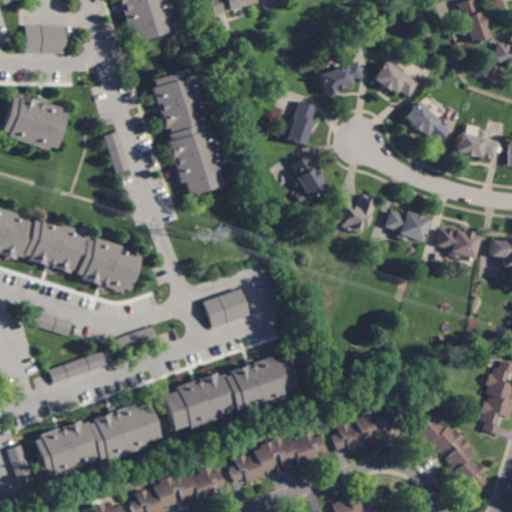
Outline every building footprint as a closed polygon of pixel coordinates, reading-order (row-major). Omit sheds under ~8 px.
[(163,0),(168,14),(164,16),(169,30),(135,42),(130,27),(127,28),(121,11),(117,12),(115,6),(118,5),(116,0),(163,0)] [(211,16),(205,0),(251,0),(252,2),(211,16)] [(471,0),(476,12),(480,10),(484,21),(481,22),(487,38),(468,44),(454,4),(465,0),(471,0)] [(62,53),(23,52),(23,25),(63,26),(62,53)] [(511,68),(490,60),(496,43),(511,49),(511,68)] [(322,96),(315,75),(355,62),(360,77),(348,81),(349,83),(332,90),(333,92),(322,96)] [(408,97),(396,90),(394,93),(371,79),(381,62),(416,83),(408,97)] [(187,75),(190,73),(204,114),(201,115),(203,122),(201,123),(203,129),(207,128),(221,168),(217,170),(221,184),(188,196),(183,181),(179,183),(173,166),(169,167),(167,160),(172,158),(166,141),(169,140),(167,133),(169,133),(167,127),(164,129),(158,111),(154,113),(151,106),(156,104),(150,88),(154,87),(151,80),(184,68),(187,75)] [(58,108),(57,112),(64,114),(54,147),(47,146),(46,149),(5,137),(7,133),(0,131),(10,96),(17,98),(18,95),(58,108)] [(308,137),(304,136),(301,145),(284,139),(296,102),(313,107),(306,129),(310,131),(308,137)] [(447,131),(434,145),(419,128),(415,131),(409,124),(410,123),(404,116),(418,102),(447,131)] [(483,139),(497,143),(493,160),(453,151),(457,133),(472,136),(474,130),(484,133),(483,139)] [(116,173),(103,136),(116,132),(129,169),(116,173)] [(312,166),(314,165),(322,177),(320,179),(324,186),(303,198),(297,188),(295,189),(289,179),(295,176),(288,165),(305,155),(312,166)] [(366,227),(359,225),(356,234),(339,228),(340,225),(332,222),(340,199),(346,201),(345,204),(355,207),(360,194),(375,200),(366,227)] [(0,209),(26,217),(25,221),(31,223),(32,220),(39,222),(40,219),(81,231),(79,235),(86,237),(86,239),(92,241),(93,238),(134,250),(133,254),(139,256),(129,290),(122,288),(121,292),(103,287),(102,290),(96,289),(98,283),(81,278),(82,276),(75,274),(76,271),(69,269),(68,274),(50,268),(49,271),(41,269),(43,265),(27,260),(28,257),(22,255),(21,258),(14,256),(13,259),(0,255),(0,209)] [(401,216),(403,212),(427,220),(419,242),(406,236),(404,241),(393,237),(395,232),(382,227),(388,211),(401,216)] [(453,231),(460,232),(460,230),(471,232),(470,235),(477,236),(472,260),(447,256),(448,251),(447,251),(447,248),(437,247),(440,229),(453,231)] [(511,267),(500,266),(501,257),(489,256),(490,240),(502,241),(503,237),(511,237),(511,267)] [(211,328),(202,302),(239,290),(248,315),(211,328)] [(67,335),(30,324),(34,311),(71,322),(67,335)] [(120,352),(116,339),(153,327),(157,339),(120,352)] [(53,383),(49,370),(107,350),(112,363),(53,383)] [(297,389),(283,394),(284,398),(243,411),(242,408),(235,410),(235,408),(227,410),(229,414),(188,428),(187,424),(173,429),(162,396),(176,391),(175,387),(216,373),(217,376),(223,374),(224,377),(230,375),(229,371),(270,357),(271,360),(286,355),(297,389)] [(511,368),(510,374),(506,373),(502,383),(511,386),(506,401),(510,402),(505,418),(497,415),(494,425),(497,426),(494,435),(480,430),(482,422),(479,420),(481,414),(478,413),(482,401),(484,402),(487,394),(483,393),(485,386),(482,385),(486,374),(489,374),(491,367),(495,368),(497,361),(511,365),(511,368)] [(160,437),(146,442),(148,445),(106,460),(105,456),(98,458),(97,455),(92,457),(93,462),(52,475),(51,472),(45,474),(33,441),(40,439),(39,434),(79,421),(80,424),(87,422),(88,425),(95,422),(93,419),(133,405),(135,408),(148,403),(160,437)] [(372,412),(379,409),(380,414),(387,411),(392,426),(384,429),(383,425),(373,429),(376,437),(362,442),(363,446),(348,451),(345,442),(342,443),(343,448),(335,451),(329,435),(336,433),(334,427),(345,423),(346,425),(354,423),(352,419),(360,416),(359,413),(370,409),(372,412)] [(426,415),(431,410),(439,419),(436,421),(442,428),(445,426),(451,432),(453,429),(468,446),(466,448),(471,454),(468,457),(474,464),(477,461),(486,470),(480,475),(485,482),(473,492),(466,484),(462,487),(450,474),(453,471),(443,460),(450,454),(445,448),(438,454),(429,444),(426,446),(414,433),(418,429),(410,420),(421,409),(426,415)] [(311,438),(317,436),(322,451),(312,455),(313,459),(296,466),(294,461),(280,467),(277,457),(270,460),(274,469),(261,473),(262,477),(244,483),(241,475),(239,476),(240,479),(232,482),(226,467),(233,465),(230,459),(243,454),(244,457),(252,454),(251,451),(259,448),(258,445),(279,437),(280,440),(288,437),(290,441),(298,438),(297,435),(309,431),(311,438)] [(19,487),(6,450),(20,445),(33,482),(19,487)] [(209,473),(216,471),(221,486),(211,489),(213,495),(195,501),(194,497),(180,502),(177,494),(170,496),(173,504),(159,509),(160,511),(141,511),(141,510),(139,511),(130,511),(127,503),(135,501),(132,493),(145,489),(146,492),(152,490),(150,485),(158,483),(157,480),(178,472),(179,475),(187,472),(188,476),(197,473),(196,471),(207,467),(209,473)] [(361,496),(364,495),(363,493),(372,490),(377,506),(370,508),(371,511),(330,511),(333,511),(330,504),(345,499),(344,495),(359,490),(361,496)] [(121,511),(117,504),(111,508),(107,501),(85,511),(121,511)]
